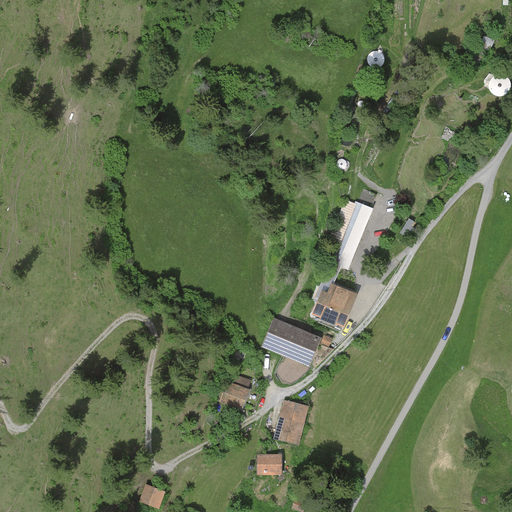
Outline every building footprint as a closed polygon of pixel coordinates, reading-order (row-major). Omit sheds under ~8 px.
[(374,210),(355,202),(354,204),(344,200),(320,259),(349,271),(374,210)] [(357,295),(331,285),(327,294),(321,292),(311,316),(344,329),(357,295)] [(322,339),(274,319),(262,348),(309,368),(322,339)] [(251,381),(231,374),(220,403),(242,412),(250,391),(247,390),(251,381)] [(309,408),(283,401),(273,439),(299,446),(309,408)] [(282,455),(257,455),(257,476),(281,476),(282,455)] [(165,493),(146,486),(139,504),(158,511),(165,493)] [(304,511),(307,505),(295,500),(291,509),(298,511),(304,511)]
